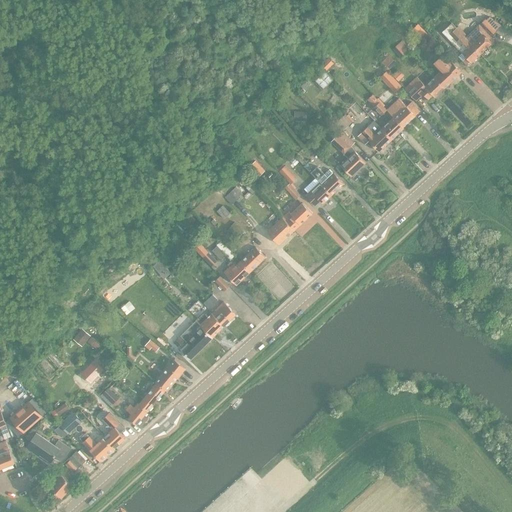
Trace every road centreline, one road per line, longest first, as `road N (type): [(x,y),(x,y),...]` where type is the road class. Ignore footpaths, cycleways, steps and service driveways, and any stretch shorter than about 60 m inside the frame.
road 1 (tertiary): [(64,511),(483,135)]
road 2 (track): [(511,498),(458,432),(417,417),(365,437),(310,484)]
